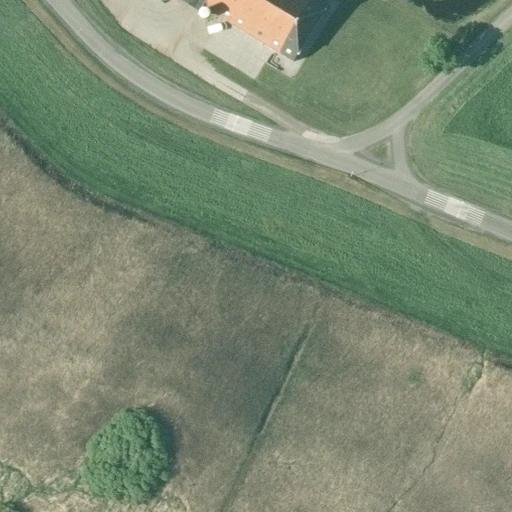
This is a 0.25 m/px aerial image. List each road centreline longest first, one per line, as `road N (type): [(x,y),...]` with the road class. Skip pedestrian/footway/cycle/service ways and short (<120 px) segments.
road 1 (tertiary): [(368,171),(192,106),(108,52),(59,0)]
road 2 (unclassified): [(511,16),(415,105),(368,171)]
road 3 (tertiary): [(511,234),(368,171)]
